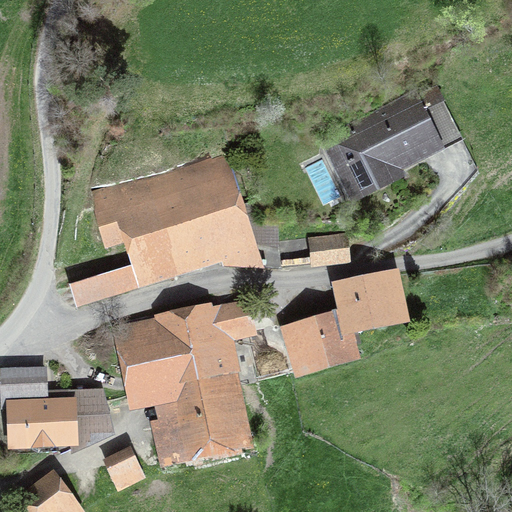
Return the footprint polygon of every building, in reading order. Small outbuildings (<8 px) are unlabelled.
[(436,90),(330,143),(335,154),(343,149),(365,192),(397,176),(393,167),(458,134),(436,90)] [(130,238),(138,265),(71,287),(78,310),(176,279),(171,263),(216,249),(221,264),(252,266),(223,178),(196,186),(189,164),(86,197),(95,223),(97,222),(105,246),(130,238)] [(344,239),(308,245),(312,266),(348,260),(344,239)] [(395,278),(344,288),(351,320),(352,328),(355,328),(403,318),(395,278)] [(190,465),(243,452),(218,342),(255,333),(248,303),(120,334),(134,394),(172,385),(180,422),(163,426),(170,455),(186,451),(190,465)] [(351,320),(300,331),(307,366),(350,357),(347,345),(358,343),(355,328),(352,328),(351,320)] [(71,403),(48,405),(44,370),(4,372),(5,408),(16,408),(15,445),(59,443),(59,451),(74,446),(71,403)] [(74,446),(74,451),(109,437),(97,386),(70,393),(71,403),(74,446)] [(132,460),(105,472),(115,495),(143,483),(132,460)] [(28,511),(80,511),(81,511),(71,499),(67,502),(52,483),(24,506),(28,511)]
